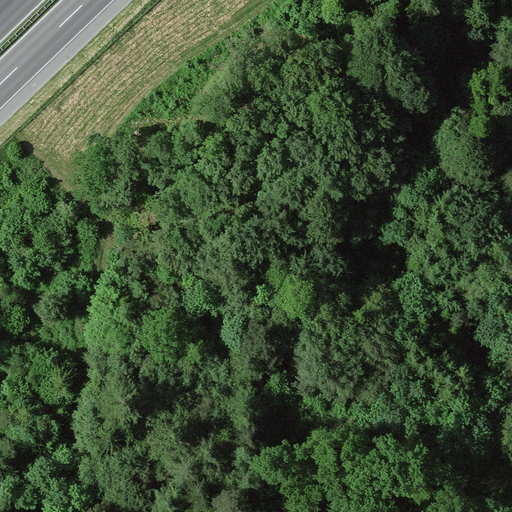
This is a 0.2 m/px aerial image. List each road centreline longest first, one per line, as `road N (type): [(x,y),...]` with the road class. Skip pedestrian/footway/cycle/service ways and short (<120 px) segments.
road 1 (track): [(106,222),(253,317),(486,511)]
road 2 (motorway): [(0,84),(87,0)]
